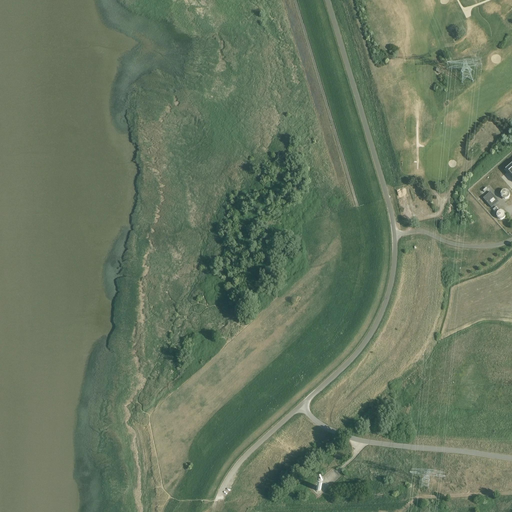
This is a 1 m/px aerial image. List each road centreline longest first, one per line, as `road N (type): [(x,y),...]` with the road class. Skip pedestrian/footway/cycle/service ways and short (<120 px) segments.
road 1 (unclassified): [(395,235),(328,0)]
road 2 (unclassified): [(511,458),(372,443),(326,428),(300,406)]
road 3 (unclassified): [(300,406),(373,331),(394,272),(395,235)]
road 4 (unclassified): [(216,500),(248,452),(300,406)]
road 5 (unclassified): [(395,235),(421,230),(463,246),(511,239)]
